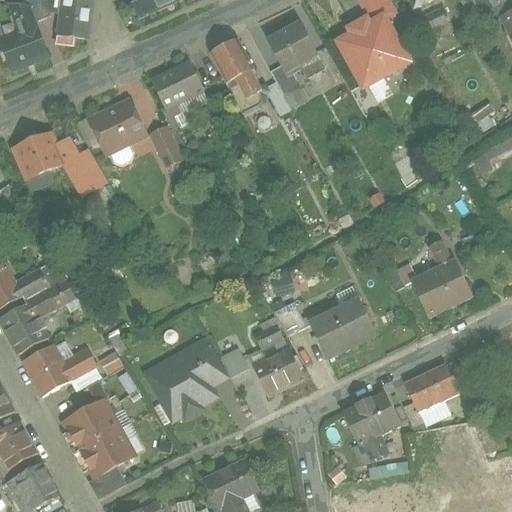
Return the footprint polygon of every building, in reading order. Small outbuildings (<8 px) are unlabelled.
[(59,0),(54,38),(88,43),(94,0),(59,0)] [(511,0),(497,7),(511,36),(511,0)] [(13,75),(52,60),(33,11),(13,18),(19,36),(0,43),(13,75)] [(298,57),(305,71),(325,60),(299,11),(264,30),(282,65),(298,57)] [(357,35),(343,42),(371,92),(422,64),(394,14),(380,22),(376,16),(353,29),(357,35)] [(233,32),(209,45),(236,96),(260,83),(233,32)] [(150,69),(164,98),(201,81),(187,52),(150,69)] [(104,145),(146,124),(128,89),(86,109),(104,145)] [(496,123),(484,105),(467,116),(478,134),(496,123)] [(11,152),(24,183),(66,166),(53,134),(11,152)] [(0,218),(10,212),(0,197),(0,218)] [(3,255),(0,256),(0,297),(63,264),(54,248),(11,271),(3,255)] [(408,272),(427,310),(473,288),(454,250),(408,272)] [(0,307),(0,314),(16,344),(47,327),(37,309),(77,288),(68,271),(0,307)] [(328,350),(375,326),(356,289),(309,313),(328,350)] [(244,344),(266,389),(302,371),(273,313),(251,324),(257,337),(244,344)] [(140,360),(170,415),(220,388),(214,377),(228,369),(217,349),(204,325),(140,360)] [(76,370),(96,358),(85,338),(64,350),(56,335),(23,354),(45,393),(78,374),(76,370)] [(217,349),(228,369),(246,359),(235,339),(217,349)] [(454,384),(442,358),(404,377),(416,402),(454,384)] [(0,409),(10,405),(0,387),(0,409)] [(396,418),(382,388),(347,404),(371,454),(386,446),(376,427),(396,418)] [(85,456),(92,469),(133,447),(103,389),(61,411),(69,426),(77,441),(85,456)] [(12,413),(0,419),(0,447),(8,464),(32,451),(12,413)] [(203,471),(223,511),(238,511),(244,509),(234,489),(254,480),(240,453),(203,471)] [(54,490),(37,457),(4,474),(20,506),(54,490)] [(445,511),(440,479),(334,497),(336,511),(445,511)] [(155,490),(114,511),(147,511),(163,504),(155,490)]
